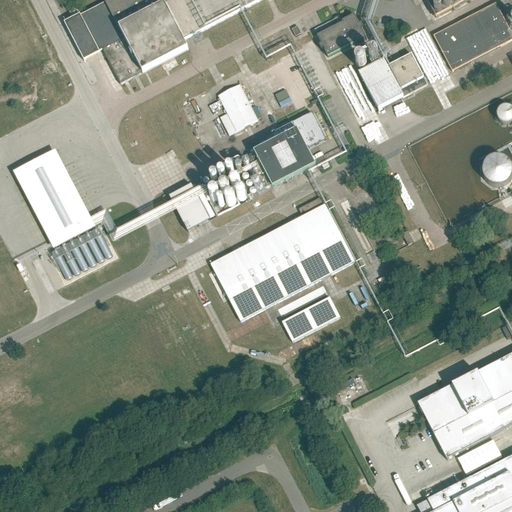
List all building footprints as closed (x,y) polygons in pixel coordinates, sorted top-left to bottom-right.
[(104,0),(106,4),(81,17),(80,16),(64,24),(84,62),(101,54),(100,52),(103,51),(121,86),(189,50),(184,42),(264,0),(104,0)] [(426,0),(436,18),(471,0),(426,0)] [(452,72),(511,41),(511,35),(496,5),(434,37),(452,72)] [(359,26),(354,16),(342,22),(343,24),(317,37),(322,45),(319,47),(322,51),(324,50),(328,58),(354,45),(355,46),(366,40),(361,30),(364,29),(361,25),(359,26)] [(296,38),(301,35),(298,28),(293,31),(296,38)] [(415,41),(432,78),(445,72),(428,35),(415,41)] [(428,86),(412,55),(388,68),(384,60),(359,73),(379,112),(428,86)] [(28,91),(44,84),(38,72),(23,79),(28,91)] [(243,85),(222,96),(231,114),(222,118),(231,136),(261,120),(243,85)] [(182,169),(197,162),(173,111),(178,109),(175,101),(154,111),(182,169)] [(498,119),(498,120),(499,121),(500,122),(500,123),(501,124),(502,124),(504,125),(505,125),(507,125),(508,125),(510,125),(511,124),(511,123),(511,108),(509,107),(508,107),(507,107),(506,107),(504,107),(502,108),(501,109),(500,109),(500,110),(499,110),(499,111),(498,112),(498,113),(497,114),(497,115),(497,116),(497,117),(497,118),(498,119)] [(362,111),(353,116),(359,129),(369,124),(362,111)] [(140,118),(151,140),(161,135),(150,113),(140,118)] [(273,189),(316,167),(308,151),(326,141),(312,114),(272,135),(276,142),(254,153),(273,189)] [(216,117),(201,123),(207,140),(223,133),(216,117)] [(172,164),(177,161),(172,151),(166,153),(172,164)] [(502,187),(504,186),(506,185),(507,185),(508,184),(510,182),(510,181),(511,180),(511,178),(511,177),(511,168),(511,167),(511,166),(510,165),(510,164),(509,163),(508,162),(506,160),(504,159),(502,159),(500,158),(499,158),(497,158),(496,158),(495,158),(493,159),(492,159),(491,160),(490,160),(489,161),(488,162),(487,163),(486,164),(485,165),(485,166),(484,167),(484,168),(483,170),(483,171),(483,172),(483,173),(483,175),(483,176),(484,177),(484,178),(485,180),(485,181),(486,182),(487,183),(488,184),(489,185),(490,185),(491,186),(492,186),(493,187),(495,187),(496,187),(497,188),(499,188),(500,187),(501,187),(502,187)] [(247,194),(253,192),(245,172),(239,174),(247,194)] [(26,197),(34,193),(29,182),(21,185),(26,197)] [(68,184),(58,188),(64,199),(73,194),(68,184)] [(190,184),(168,195),(185,231),(208,220),(205,215),(210,212),(202,195),(197,197),(190,184)] [(367,213),(376,210),(368,187),(359,190),(367,213)] [(2,194),(14,221),(26,216),(14,189),(2,194)] [(241,323),(355,264),(321,199),(299,210),(303,218),(211,266),(241,323)] [(114,238),(120,234),(110,214),(104,217),(114,238)] [(78,230),(86,249),(94,246),(95,249),(106,245),(99,229),(103,227),(100,221),(78,230)] [(10,268),(5,270),(11,288),(16,286),(10,268)] [(381,286),(389,282),(387,277),(379,281),(381,286)] [(293,344),(340,319),(330,299),(282,324),(293,344)] [(511,511),(511,356),(418,405),(434,436),(447,461),(511,427),(511,457),(417,507),(419,511),(511,511)]
